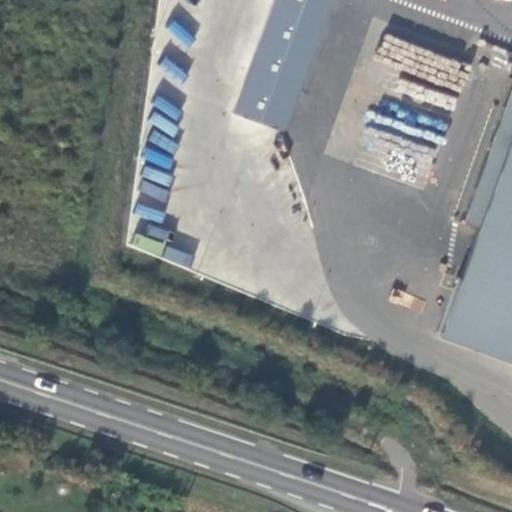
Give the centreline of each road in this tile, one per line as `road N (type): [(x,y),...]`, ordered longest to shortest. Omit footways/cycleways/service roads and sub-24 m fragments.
road 1 (unknown): [(511,387),(393,333),(336,262),(311,162),(310,102),(322,67),(367,0)]
road 2 (primary): [(0,380),(394,511)]
